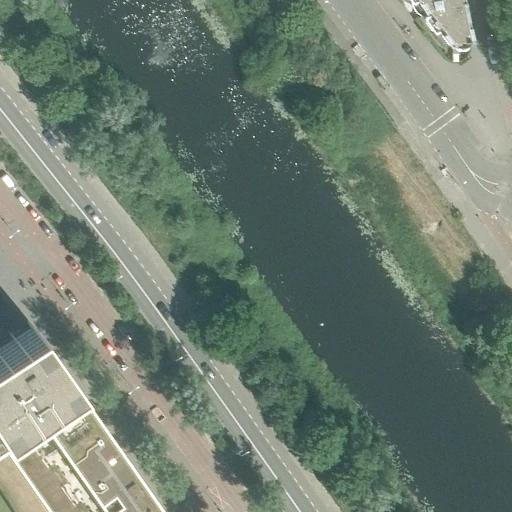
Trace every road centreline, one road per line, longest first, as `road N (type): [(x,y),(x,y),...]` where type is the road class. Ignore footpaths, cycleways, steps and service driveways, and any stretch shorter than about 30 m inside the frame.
road 1 (secondary): [(0,114),(83,211),(297,511)]
road 2 (residential): [(43,245),(240,511)]
road 3 (residential): [(472,175),(343,0)]
